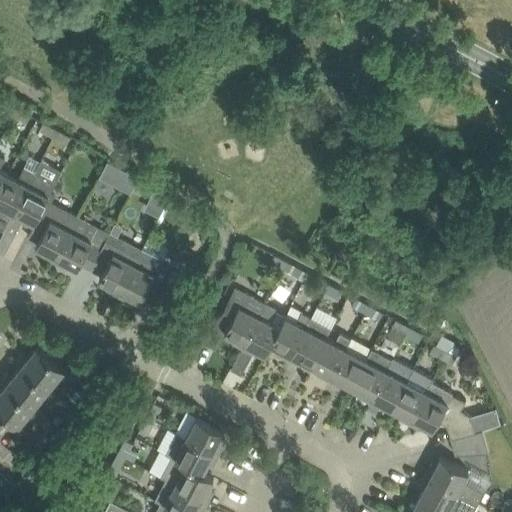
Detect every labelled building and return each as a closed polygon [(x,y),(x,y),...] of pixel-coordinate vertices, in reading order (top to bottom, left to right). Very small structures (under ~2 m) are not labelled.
[(0,108),(14,115),(18,107),(4,99),(0,106),(0,108)] [(27,122),(31,114),(18,107),(14,115),(27,122)] [(53,137),(58,128),(44,121),(39,129),(53,137)] [(67,144),(71,135),(58,128),(53,137),(67,144)] [(0,155),(0,189),(10,170),(2,166),(6,158),(0,155)] [(129,191),(137,176),(106,159),(98,175),(129,191)] [(10,170),(0,189),(0,203),(4,205),(0,212),(0,228),(4,230),(35,172),(24,167),(20,175),(10,170)] [(35,172),(4,230),(12,235),(16,233),(22,222),(32,227),(47,199),(51,191),(55,183),(35,172)] [(32,227),(28,235),(39,240),(36,245),(47,250),(44,256),(55,261),(78,216),(52,202),(47,199),(32,227)] [(78,216),(55,261),(65,267),(68,261),(78,267),(81,263),(91,268),(110,232),(100,227),(98,231),(87,225),(89,221),(78,216)] [(12,235),(4,230),(0,237),(0,250),(5,253),(16,233),(12,235)] [(110,232),(91,268),(102,274),(100,278),(110,283),(107,289),(118,294),(141,249),(110,232)] [(141,249),(118,294),(128,300),(131,294),(141,300),(144,295),(154,301),(171,270),(160,264),(162,260),(145,251),(141,249)] [(284,269),(289,260),(275,253),(271,262),(284,269)] [(289,260),(284,269),(286,270),(297,276),(301,267),(289,260)] [(316,276),(312,284),(325,291),(329,283),(316,276)] [(338,298),(342,290),(329,283),(325,291),(338,298)] [(236,285),(234,288),(216,321),(227,326),(225,331),(235,336),(232,342),(243,347),(267,302),(236,285)] [(365,312),(369,304),(356,297),(352,305),(365,312)] [(267,302),(243,347),(231,369),(242,374),(256,347),(266,353),(272,342),(280,325),(286,314),(277,310),(277,308),(267,302)] [(378,320),(383,311),(369,304),(365,312),(378,320)] [(307,325),(312,316),(302,311),(297,320),(286,314),(280,325),(272,342),(281,347),(279,353),(289,358),(307,325)] [(307,325),(289,358),(299,364),(302,358),(312,364),(327,336),(331,327),(312,316),(307,325)] [(405,334),(410,325),(396,318),(391,327),(405,334)] [(419,341),(424,332),(410,325),(405,334),(419,341)] [(329,380),(347,347),(351,338),(340,332),(336,341),(327,336),(312,364),(322,369),(319,374),(329,380)] [(434,343),(430,351),(444,358),(448,350),(434,343)] [(22,352),(15,360),(21,365),(21,364),(49,387),(57,377),(60,379),(64,381),(71,386),(77,378),(65,368),(37,345),(27,357),(22,352)] [(352,385),(367,358),(347,347),(329,380),(340,385),(343,380),(352,385)] [(369,401),(393,357),(373,347),(367,358),(352,385),(362,390),(359,396),(369,401)] [(448,350),(444,358),(452,363),(457,355),(448,350)] [(393,357),(369,401),(379,406),(380,407),(383,401),(392,407),(413,367),(412,367),(393,356),(393,357)] [(7,371),(0,379),(6,384),(6,383),(34,406),(42,396),(45,398),(49,399),(55,404),(62,397),(49,387),(21,364),(21,365),(12,376),(7,371)] [(413,367),(392,407),(402,412),(399,417),(410,423),(427,390),(432,380),(433,378),(413,367)] [(427,390),(410,423),(420,428),(423,423),(433,428),(438,420),(447,424),(451,438),(469,433),(483,429),(500,424),(496,408),(471,415),(470,413),(461,408),(466,400),(452,392),(452,391),(432,380),(427,390)] [(0,409),(13,420),(19,424),(27,415),(30,417),(34,418),(40,423),(47,415),(34,406),(6,383),(6,384),(0,390),(0,409)] [(155,420),(162,406),(154,402),(147,416),(155,420)] [(0,436),(6,429),(9,431),(13,432),(19,437),(26,429),(19,424),(13,420),(0,409),(0,436)] [(58,415),(53,420),(58,425),(63,419),(58,415)] [(148,434),(155,420),(147,416),(140,429),(148,434)] [(188,433),(186,437),(219,454),(225,444),(220,441),(225,430),(198,416),(188,433)] [(455,453),(489,451),(483,429),(451,438),(455,453)] [(43,432),(38,438),(44,443),(48,437),(43,432)] [(167,452),(166,453),(173,456),(173,455),(203,471),(204,471),(208,462),(214,464),(219,455),(219,454),(186,437),(186,438),(177,433),(172,443),(167,452)] [(126,457),(133,443),(125,438),(118,452),(126,457)] [(0,439),(0,452),(4,456),(10,448),(0,439)] [(118,452),(111,466),(119,470),(126,457),(118,452)] [(172,458),(162,476),(166,478),(168,479),(208,501),(214,490),(209,487),(214,477),(204,471),(203,471),(173,455),(173,456),(172,458)] [(431,463),(425,473),(479,501),(485,491),(464,480),(469,470),(459,465),(441,455),(436,466),(431,463)] [(104,479),(96,493),(104,497),(111,500),(112,501),(123,480),(115,476),(107,472),(104,479)] [(424,475),(419,484),(425,486),(420,495),(451,511),(462,511),(466,505),(475,509),(478,503),(479,502),(479,501),(425,473),(424,475)] [(5,474),(0,480),(12,490),(17,484),(5,474)] [(166,478),(155,499),(157,500),(161,502),(161,501),(182,511),(195,511),(198,508),(203,511),(208,501),(168,479),(166,478)] [(409,503),(404,511),(451,511),(420,495),(418,500),(414,506),(409,503)] [(511,511),(511,500),(505,498),(500,511),(511,511)] [(161,502),(155,511),(182,511),(161,501),(161,502)]
